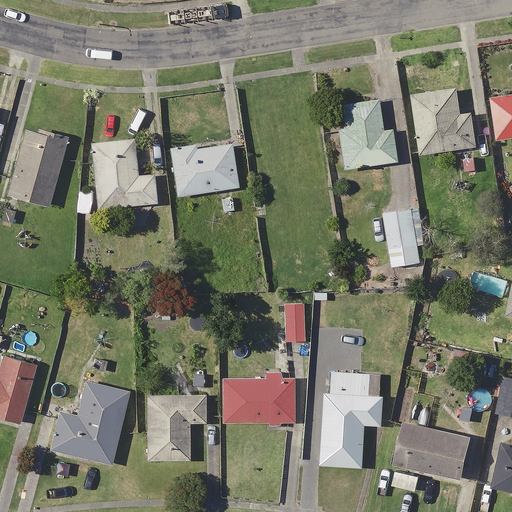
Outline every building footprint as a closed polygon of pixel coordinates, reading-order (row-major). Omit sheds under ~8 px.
[(456,110),(453,85),(408,91),(417,151),(473,143),(468,108),(456,110)] [(511,90),(486,95),(492,136),(511,132),(511,90)] [(378,129),(373,95),(335,101),(338,123),(332,124),(338,166),(391,158),(386,128),(378,129)] [(62,133),(20,122),(2,191),(44,202),(62,133)] [(128,171),(126,138),(89,141),(91,166),(93,203),(150,199),(148,169),(128,171)] [(232,184),(226,138),(165,146),(171,192),(232,184)] [(233,191),(215,193),(217,209),(235,207),(233,191)] [(417,260),(409,205),(380,209),(388,264),(417,260)] [(511,267),(502,312),(511,314),(511,267)] [(299,301),(280,302),(281,337),(300,337),(299,301)] [(0,414),(15,419),(31,359),(0,351),(0,414)] [(262,419),(262,423),(276,423),(276,419),(289,419),(288,377),(255,377),(255,360),(219,360),(219,419),(262,419)] [(373,393),(374,371),(324,367),(322,388),(317,387),(312,461),(355,464),(357,421),(374,422),(376,393),(373,393)] [(511,375),(499,373),(492,410),(511,413),(511,375)] [(125,387),(80,376),(72,412),(56,408),(46,446),(106,461),(125,387)] [(201,420),(201,391),(142,391),(142,457),(185,457),(185,420),(201,420)] [(466,433),(398,417),(388,460),(456,475),(466,433)] [(511,442),(489,437),(483,465),(491,467),(488,483),(511,488),(511,442)]
